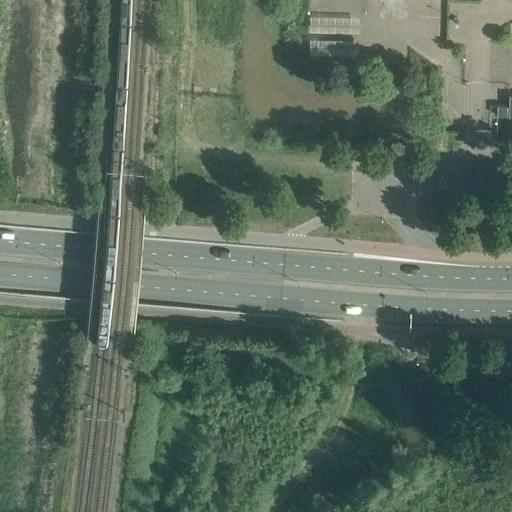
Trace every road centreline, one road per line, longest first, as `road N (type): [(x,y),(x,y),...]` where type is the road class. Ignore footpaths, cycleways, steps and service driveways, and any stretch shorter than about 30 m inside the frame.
road 1 (secondary): [(511,279),(0,241)]
road 2 (secondary): [(0,275),(511,311)]
road 3 (unclassified): [(511,276),(427,248),(396,204),(402,175),(415,169),(511,173)]
road 4 (track): [(402,175),(252,159)]
